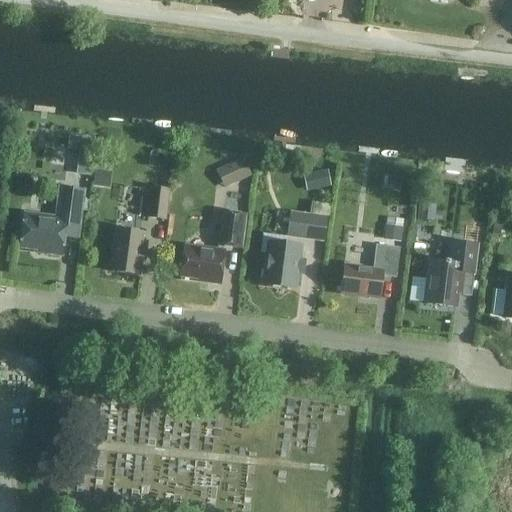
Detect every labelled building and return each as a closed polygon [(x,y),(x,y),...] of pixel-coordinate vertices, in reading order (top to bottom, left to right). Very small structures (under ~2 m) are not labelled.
[(0,141),(8,133),(0,124),(0,141)] [(93,152),(95,139),(69,136),(67,150),(79,151),(93,152)] [(251,176),(243,158),(229,165),(237,183),(251,176)] [(93,186),(109,188),(111,171),(95,169),(93,186)] [(303,175),(306,191),(330,186),(327,170),(303,175)] [(78,239),(81,215),(84,190),(64,188),(60,219),(24,214),(20,246),(36,248),(36,249),(39,253),(61,256),(64,237),(78,239)] [(170,190),(150,188),(146,218),(167,220),(170,190)] [(310,203),(308,214),(327,217),(329,217),(330,205),(310,203)] [(419,204),(417,220),(429,221),(431,205),(419,204)] [(225,247),(240,249),(245,215),(222,212),(217,253),(185,249),(186,245),(185,245),(180,277),(220,282),(225,247)] [(286,238),(324,243),(327,217),(308,214),(290,212),(286,238)] [(403,227),(385,225),(383,241),(402,243),(403,227)] [(492,235),(500,236),(501,226),(494,225),(492,235)] [(141,249),(145,250),(147,234),(116,230),(110,272),(138,275),(141,249)] [(284,245),(285,237),(262,234),(260,253),(268,254),(264,284),(294,288),(299,247),(284,245)] [(474,275),(477,245),(450,242),(448,262),(429,260),(423,304),(455,308),(460,273),(474,275)] [(382,276),(396,278),(399,248),(376,245),(373,271),(361,269),(361,266),(344,264),(341,293),(379,298),(382,276)] [(91,420),(77,419),(75,439),(89,440),(91,420)]
